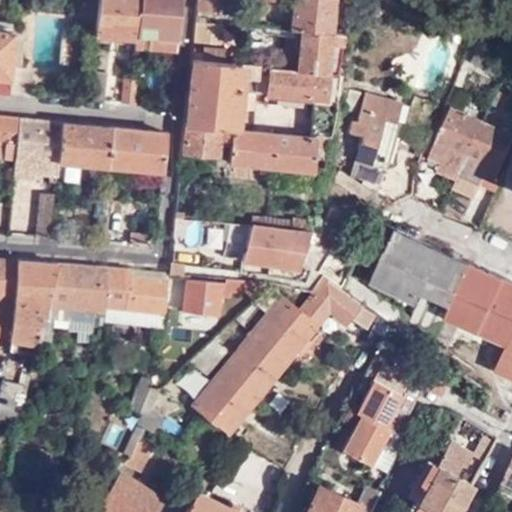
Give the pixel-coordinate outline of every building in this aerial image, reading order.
[(135,33),(138,0),(98,0),(95,29),(135,33)] [(176,46),(180,0),(138,0),(135,33),(134,42),(176,46)] [(199,0),(198,9),(229,11),(230,0),(199,0)] [(294,0),(291,28),(302,29),(328,33),(331,0),(294,0)] [(423,20),(429,7),(413,0),(401,0),(397,9),(423,20)] [(198,19),(195,39),(222,42),(223,22),(198,19)] [(0,90),(6,91),(7,78),(13,23),(0,21),(0,90)] [(286,28),(282,68),(297,69),(302,29),(291,28),(286,28)] [(302,29),(297,69),(325,72),(327,44),(340,47),(342,34),(328,33),(302,29)] [(193,50),(192,58),(226,61),(227,50),(203,46),(202,51),(193,50)] [(500,82),(507,69),(475,46),(468,61),(500,82)] [(192,58),(186,122),(234,127),(237,102),(239,89),(255,91),(258,65),(226,61),(192,58)] [(318,133),(331,134),(338,73),(325,72),(297,69),(282,68),(271,66),(269,91),(314,96),(310,135),(318,135),(318,133)] [(91,69),(88,98),(102,99),(104,71),(91,69)] [(511,88),(511,71),(507,69),(500,82),(511,88)] [(123,76),(120,101),(135,103),(138,77),(130,77),(123,76)] [(7,78),(6,91),(28,93),(29,79),(7,78)] [(511,93),(511,88),(500,82),(498,86),(511,93)] [(239,89),(237,102),(254,103),(255,91),(239,89)] [(348,90),(344,109),(355,112),(360,92),(348,90)] [(351,179),(380,194),(400,102),(363,94),(357,123),(351,122),(349,134),(360,137),(351,179)] [(437,173),(455,181),(459,173),(467,155),(481,123),(449,108),(428,155),(442,162),(437,173)] [(0,155),(16,157),(20,118),(0,115),(0,155)] [(58,162),(64,122),(20,118),(16,157),(14,168),(13,173),(13,175),(29,176),(29,170),(56,172),(58,162)] [(459,173),(482,183),(486,174),(495,178),(511,139),(511,135),(482,121),(481,123),(467,155),(459,173)] [(108,165),(113,127),(64,122),(58,162),(108,167),(108,165)] [(186,122),(183,152),(218,154),(220,138),(232,139),(230,160),(313,169),(318,135),(310,135),(234,127),(186,122)] [(108,165),(163,170),(168,132),(113,127),(108,165)] [(318,135),(313,169),(322,170),(331,134),(318,133),(318,135)] [(381,200),(384,196),(380,194),(351,179),(338,172),(334,180),(374,201),(377,198),(381,200)] [(496,190),(500,180),(495,178),(486,174),(482,183),(496,190)] [(45,222),(49,222),(53,195),(40,194),(35,233),(43,234),(45,222)] [(463,220),(480,227),(491,201),(475,194),(463,220)] [(177,210),(176,216),(209,219),(211,206),(186,204),(185,210),(177,210)] [(317,242),(331,248),(344,211),(332,205),(317,242)] [(253,215),(251,223),(310,229),(312,219),(292,216),(291,219),(253,215)] [(175,220),(173,242),(198,244),(200,222),(175,220)] [(310,229),(251,223),(242,260),(298,269),(294,283),(293,288),(311,290),(324,275),(320,272),(331,248),(317,242),(308,238),(310,229)] [(346,275),(340,285),(377,313),(379,315),(431,352),(437,337),(441,327),(443,320),(448,313),(471,261),(396,229),(375,280),(419,299),(411,317),(346,275)] [(144,241),(152,237),(150,231),(140,232),(131,231),(129,240),(144,241)] [(7,261),(0,260),(0,336),(8,261),(7,261)] [(57,265),(8,261),(0,336),(0,345),(37,347),(37,344),(40,333),(44,319),(57,265)] [(504,275),(471,261),(448,313),(480,327),(504,275)] [(113,268),(57,265),(44,319),(40,333),(37,344),(48,347),(52,332),(49,331),(53,317),(67,319),(67,329),(76,330),(75,339),(89,340),(92,324),(98,324),(98,313),(106,313),(113,268)] [(113,268),(106,313),(105,314),(105,319),(162,326),(165,314),(168,272),(153,271),(153,278),(129,276),(130,270),(113,268)] [(511,279),(504,275),(480,327),(510,341),(511,337),(511,279)] [(327,276),(299,310),(317,325),(330,310),(346,322),(350,316),(367,327),(377,313),(340,285),(327,276)] [(260,280),(227,277),(226,287),(260,291),(260,280)] [(187,278),(182,320),(217,324),(223,283),(187,278)] [(284,297),(253,334),(287,361),(317,325),(299,310),(284,297)] [(456,326),(443,320),(441,327),(453,333),(456,326)] [(441,327),(437,337),(448,343),(453,333),(441,327)] [(253,334),(225,368),(259,396),(287,361),(253,334)] [(437,337),(431,352),(441,359),(448,343),(437,337)] [(511,337),(510,341),(497,368),(511,374),(511,337)] [(202,349),(218,362),(227,352),(212,339),(202,349)] [(202,349),(189,360),(207,375),(218,362),(202,349)] [(30,375),(32,365),(25,363),(22,373),(30,375)] [(194,398),(207,381),(189,368),(176,385),(194,398)] [(225,368),(196,404),(229,432),(259,396),(225,368)] [(147,388),(150,375),(143,372),(131,405),(138,408),(133,420),(145,426),(152,430),(161,415),(151,406),(157,392),(147,388)] [(26,389),(30,375),(22,373),(18,387),(26,389)] [(369,466),(388,429),(384,426),(400,395),(372,381),(354,412),(359,415),(340,449),(369,466)] [(0,393),(0,422),(16,426),(26,389),(18,387),(2,382),(0,393)] [(397,433),(412,402),(400,395),(384,426),(388,429),(397,433)] [(488,435),(478,453),(487,460),(498,441),(488,435)] [(131,457),(125,462),(140,472),(155,445),(139,439),(131,457)] [(463,443),(456,439),(442,464),(459,473),(465,463),(471,466),(478,453),(462,445),(463,443)] [(459,473),(442,464),(440,465),(435,462),(411,508),(416,511),(415,511),(432,511),(434,509),(440,511),(458,511),(474,482),(459,473)] [(283,472),(275,466),(268,478),(276,484),(283,472)] [(121,474),(101,505),(96,501),(88,511),(153,511),(161,499),(121,474)] [(372,511),(381,495),(367,487),(359,502),(319,484),(307,511),(372,511)] [(185,511),(238,511),(228,506),(196,490),(185,511)] [(0,511),(27,511),(30,505),(0,493),(0,511)] [(230,499),(228,506),(238,511),(239,511),(243,505),(230,499)]
